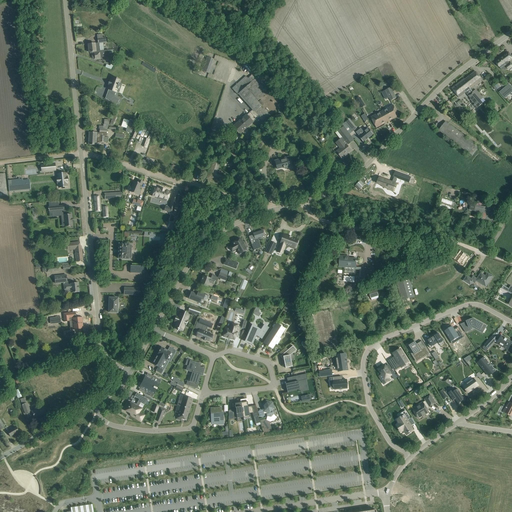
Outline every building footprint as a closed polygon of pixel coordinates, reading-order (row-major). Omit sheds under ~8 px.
[(87,49),(87,52),(89,52),(89,53),(91,52),(92,59),(93,58),(101,57),(105,57),(105,55),(109,54),(108,50),(104,50),(103,43),(98,44),(98,43),(95,44),(95,43),(93,44),(88,44),(89,48),(87,49)] [(508,62),(511,58),(511,57),(508,52),(495,62),(500,68),(505,64),(506,65),(505,66),(509,70),(511,67),(511,64),(510,62),(509,63),(508,62)] [(214,60),(209,58),(207,57),(202,71),(209,73),(208,73),(213,60),(214,60)] [(253,110),(255,112),(263,122),(270,115),(264,108),(263,108),(261,106),(264,104),(261,99),(258,102),(257,102),(264,96),(267,93),(272,89),(259,75),(256,71),(248,78),(246,76),(232,88),(238,95),(238,94),(253,110)] [(464,78),(451,88),(459,98),(465,92),(466,93),(471,89),(482,80),(475,71),(465,79),(464,78)] [(109,84),(107,89),(111,90),(110,94),(112,96),(109,101),(116,106),(119,100),(114,97),(118,86),(119,86),(119,85),(118,85),(120,80),(112,77),(110,82),(109,84)] [(511,87),(509,84),(499,92),(505,98),(511,93),(511,94),(511,87)] [(391,87),(385,90),(391,101),(397,98),(391,87)] [(483,103),(481,100),(483,98),(475,90),(468,96),(471,99),(470,100),(477,108),(483,103)] [(382,111),(371,117),(374,123),(376,128),(387,122),(398,116),(396,111),(393,105),(382,111)] [(490,111),(493,113),(494,114),(495,112),(496,113),(499,110),(496,107),(495,108),(492,106),(489,110),(490,111)] [(256,119),(250,112),(247,115),(246,115),(240,120),(233,127),(239,134),(256,119)] [(99,129),(99,132),(107,133),(107,129),(108,128),(108,126),(108,124),(109,124),(109,120),(104,120),(104,124),(104,130),(99,129)] [(131,134),(135,122),(129,120),(125,132),(131,134)] [(349,120),(344,123),(352,132),(356,129),(349,120)] [(475,144),(445,121),(439,130),(469,153),(475,144)] [(337,131),(342,137),(335,143),(340,148),(336,151),(341,158),(342,158),(341,157),(345,154),(347,152),(348,153),(351,150),(347,145),(354,140),(344,126),(337,131)] [(369,128),(364,132),(361,128),(356,132),(359,136),(364,142),(373,134),(369,128)] [(96,143),(100,143),(100,142),(101,139),(101,136),(104,136),(106,136),(107,133),(99,132),(99,133),(89,132),(89,139),(88,145),(96,145),(96,143)] [(244,137),(237,142),(240,145),(246,140),(244,137)] [(284,167),(287,166),(287,168),(291,167),(289,157),(275,161),(277,169),(283,167),(283,168),(285,168),(284,167)] [(146,161),(142,160),(142,163),(155,167),(156,164),(152,163),(152,160),(147,158),(146,161)] [(206,177),(209,178),(208,181),(218,184),(221,177),(215,175),(218,167),(217,167),(218,163),(211,161),(206,177)] [(182,174),(183,171),(179,170),(180,167),(172,165),(171,171),(182,174)] [(380,178),(378,183),(384,186),(388,187),(388,188),(394,191),(397,184),(395,183),(396,182),(397,180),(397,179),(397,178),(409,183),(411,177),(395,171),(393,177),(394,177),(392,182),(380,178)] [(59,188),(67,187),(67,186),(66,183),(67,183),(67,177),(66,177),(65,173),(58,174),(58,176),(58,178),(57,178),(58,184),(59,184),(59,185),(59,188)] [(9,192),(23,191),(22,179),(8,181),(9,192)] [(136,195),(139,196),(140,192),(141,190),(140,190),(141,185),(142,185),(143,182),(139,180),(137,183),(134,181),(131,187),(129,186),(127,191),(130,192),(129,192),(136,195)] [(167,200),(170,192),(155,188),(153,196),(157,197),(158,197),(157,199),(166,201),(167,200)] [(101,211),(103,211),(103,218),(108,217),(107,207),(103,207),(103,210),(101,210),(100,196),(94,197),(95,212),(101,211)] [(469,210),(483,213),(481,222),(497,225),(498,218),(488,216),(489,214),(490,208),(470,204),(469,210)] [(64,210),(64,205),(64,206),(49,207),(48,207),(49,211),(50,217),(62,216),(62,220),(64,220),(65,227),(73,226),(72,226),(72,222),(72,221),(72,219),(71,215),(71,214),(64,215),(64,210)] [(249,236),(249,237),(254,250),(260,248),(258,238),(264,236),(262,230),(253,233),(253,234),(253,236),(251,236),(249,237),(249,236)] [(282,238),(278,250),(283,252),(285,245),(292,248),(295,239),(285,236),(284,239),(282,238)] [(240,239),(233,243),(234,244),(233,244),(229,246),(232,252),(237,250),(239,254),(247,250),(246,248),(247,248),(242,239),(241,240),(240,239)] [(265,252),(271,255),(276,244),(271,241),(265,252)] [(65,245),(65,249),(66,249),(67,249),(71,249),(71,250),(74,250),(75,250),(75,253),(75,254),(75,258),(76,258),(76,262),(78,262),(83,261),(81,246),(80,246),(80,242),(75,242),(67,243),(67,245),(65,245)] [(131,253),(131,251),(131,248),(132,245),(129,245),(129,244),(119,244),(118,259),(129,259),(129,258),(131,259),(131,253)] [(463,266),(469,256),(460,250),(454,260),(463,266)] [(357,274),(357,270),(358,268),(357,268),(358,261),(356,261),(357,259),(346,258),(346,257),(340,256),(339,267),(345,268),(344,273),(357,274)] [(225,258),(223,264),(236,269),(238,263),(225,258)] [(358,268),(357,270),(360,270),(360,272),(362,272),(361,283),(369,284),(369,279),(372,279),(373,268),(362,268),(358,268)] [(225,283),(229,272),(221,269),(218,278),(220,279),(220,280),(225,283)] [(473,276),(471,279),(474,280),(473,282),(476,284),(478,281),(486,287),(490,280),(493,276),(488,273),(486,275),(485,276),(481,273),(478,277),(477,279),(473,276)] [(55,276),(54,276),(55,284),(63,283),(67,282),(67,275),(59,276),(55,276)] [(203,276),(200,284),(207,287),(209,282),(213,284),(214,281),(209,279),(209,278),(203,276)] [(467,276),(463,281),(470,285),(473,282),(474,280),(471,279),(467,276)] [(402,301),(415,297),(409,278),(396,281),(402,301)] [(247,282),(242,280),(239,288),(244,290),(247,282)] [(67,282),(63,283),(64,285),(64,286),(64,290),(65,290),(65,293),(72,292),(72,293),(79,292),(79,288),(79,286),(78,286),(78,283),(71,284),(68,284),(67,285),(67,282)] [(370,298),(371,298),(372,300),(379,298),(376,287),(368,290),(370,298)] [(210,296),(199,292),(198,294),(192,292),(191,292),(189,298),(188,298),(204,304),(206,299),(208,300),(210,296)] [(118,298),(115,298),(115,297),(112,297),(112,298),(109,298),(109,308),(109,312),(112,313),(114,313),(117,313),(117,308),(118,308),(119,303),(118,303),(118,298)] [(255,310),(253,313),(259,317),(261,314),(259,312),(260,308),(257,306),(255,310)] [(75,312),(64,314),(64,321),(70,321),(73,320),(74,329),(83,328),(82,318),(79,318),(75,318),(76,318),(75,312)] [(187,321),(189,315),(180,312),(178,317),(177,318),(177,319),(177,321),(176,320),(176,322),(174,327),(177,329),(179,330),(179,329),(180,330),(182,325),(185,326),(187,321)] [(469,320),(470,320),(466,322),(468,326),(462,328),(465,333),(471,330),(470,327),(472,327),(480,331),(484,324),(473,318),(469,320)] [(205,340),(209,341),(212,335),(205,332),(209,323),(200,319),(198,323),(203,325),(201,330),(199,330),(197,337),(200,338),(200,337),(203,338),(202,339),(204,340),(205,341),(205,340)] [(261,330),(252,325),(248,336),(247,336),(245,341),(245,342),(246,342),(251,344),(253,338),(255,338),(256,335),(262,339),(261,339),(262,339),(269,328),(268,328),(264,325),(261,330)] [(236,328),(230,327),(230,329),(226,328),(223,337),(228,338),(230,338),(230,339),(235,340),(237,333),(239,329),(239,327),(236,326),(236,328)] [(452,327),(445,331),(451,342),(457,338),(459,341),(464,337),(458,327),(454,330),(452,327)] [(275,342),(276,343),(279,339),(277,338),(281,332),(275,328),(268,339),(270,339),(267,344),(271,347),(275,342)] [(428,340),(430,343),(428,344),(430,348),(434,345),(438,343),(440,346),(444,343),(439,333),(431,338),(429,339),(428,340)] [(493,336),(485,345),(488,348),(494,342),(497,343),(497,344),(508,350),(511,342),(507,340),(505,338),(501,336),(499,341),(497,340),(497,339),(493,336)] [(415,342),(408,346),(411,349),(414,353),(412,354),(415,359),(421,355),(423,358),(429,354),(430,354),(425,347),(422,349),(419,343),(417,344),(415,342)] [(285,368),(292,367),(290,355),(296,350),(293,346),(280,356),(284,361),(285,368)] [(157,355),(167,360),(171,353),(173,354),(175,350),(170,347),(168,350),(161,347),(161,348),(160,349),(161,349),(160,350),(157,355)] [(50,351),(52,357),(60,355),(58,348),(50,351)] [(391,359),(388,361),(393,369),(397,367),(396,365),(400,363),(402,366),(402,367),(409,363),(400,349),(394,353),(395,356),(396,357),(392,360),(391,359)] [(347,360),(346,361),(346,354),(336,355),(338,371),(347,370),(347,363),(348,363),(347,360)] [(166,360),(167,360),(157,355),(152,364),(158,367),(156,371),(161,374),(163,370),(160,368),(165,360),(166,360)] [(333,356),(327,358),(329,367),(335,365),(333,356)] [(484,357),(480,361),(483,365),(481,366),(486,373),(489,376),(490,375),(495,371),(493,368),(490,365),(484,357)] [(196,388),(196,389),(198,384),(196,383),(197,380),(198,380),(200,375),(202,375),(201,375),(202,373),(203,373),(204,369),(198,367),(199,364),(200,365),(200,364),(190,361),(187,370),(186,370),(193,372),(189,385),(187,384),(187,385),(196,388)] [(385,365),(378,369),(382,375),(381,376),(379,376),(384,384),(387,382),(385,379),(387,378),(391,375),(394,379),(397,377),(393,370),(390,372),(386,366),(385,365)] [(303,388),(303,386),(307,385),(306,380),(308,380),(306,374),(292,377),(293,382),(286,384),(287,391),(303,388)] [(24,382),(21,375),(14,377),(17,384),(24,382)] [(145,377),(142,382),(157,389),(157,388),(154,387),(157,383),(157,382),(156,382),(158,379),(153,376),(151,379),(145,376),(145,377)] [(342,377),(330,378),(331,384),(334,384),(335,390),(347,388),(347,380),(342,380),(342,379),(341,379),(341,378),(341,377),(342,377)] [(467,384),(463,386),(468,393),(472,390),(474,389),(474,388),(478,385),(474,379),(470,381),(469,380),(466,382),(467,384)] [(157,389),(142,382),(140,387),(139,387),(146,390),(144,394),(149,396),(151,393),(154,388),(157,390),(157,389)] [(453,390),(448,393),(453,400),(455,399),(458,404),(465,399),(457,389),(454,391),(453,390)] [(136,405),(134,403),(133,405),(130,403),(125,410),(130,413),(130,412),(132,413),(131,415),(141,421),(144,416),(139,413),(139,412),(136,410),(139,404),(140,404),(140,403),(143,404),(146,400),(146,401),(147,399),(144,397),(136,393),(134,397),(139,399),(136,405)] [(419,407),(413,411),(414,412),(416,414),(418,418),(424,414),(425,415),(429,412),(427,410),(426,408),(429,406),(429,407),(435,403),(433,399),(431,395),(424,400),(425,401),(422,403),(418,405),(419,407)] [(177,406),(190,410),(193,399),(184,396),(184,397),(182,401),(179,400),(177,406)] [(248,407),(247,399),(240,400),(241,403),(243,415),(243,417),(243,418),(249,418),(250,417),(249,417),(249,414),(253,413),(252,406),(248,407)] [(263,412),(266,412),(267,416),(271,417),(273,414),(272,411),(274,409),(272,402),(266,401),(262,406),(263,412)] [(27,403),(22,404),(25,414),(30,413),(27,403)] [(241,403),(235,404),(236,410),(232,410),(233,418),(237,417),(237,418),(243,417),(243,415),(241,403)] [(42,415),(46,413),(42,406),(31,411),(35,418),(41,414),(42,415)] [(189,413),(190,410),(177,406),(180,407),(176,419),(181,421),(182,419),(186,420),(189,413)] [(211,423),(223,422),(223,419),(223,413),(221,413),(221,408),(211,408),(211,419),(211,423)] [(405,421),(397,426),(401,432),(404,430),(407,435),(413,432),(410,428),(411,427),(407,422),(411,419),(406,411),(402,414),(405,418),(404,419),(405,421)] [(267,423),(264,422),(261,423),(263,430),(263,432),(264,432),(269,430),(267,423)] [(10,437),(19,432),(16,427),(7,432),(10,437)]
